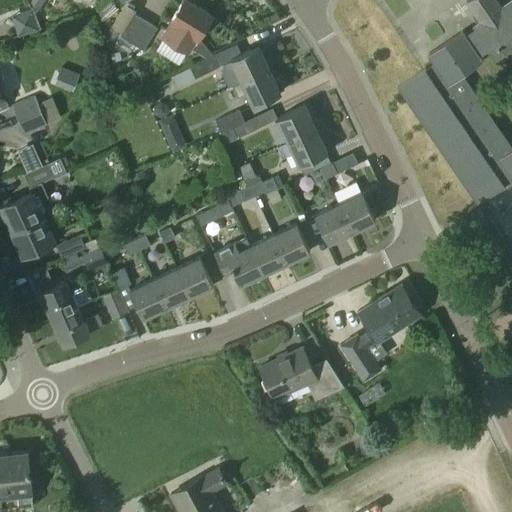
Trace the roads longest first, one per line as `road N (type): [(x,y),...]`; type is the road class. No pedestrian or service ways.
road 1 (residential): [(41,393),(106,366),(213,339),(424,238)]
road 2 (residential): [(424,238),(306,1)]
road 3 (residential): [(103,511),(41,393)]
